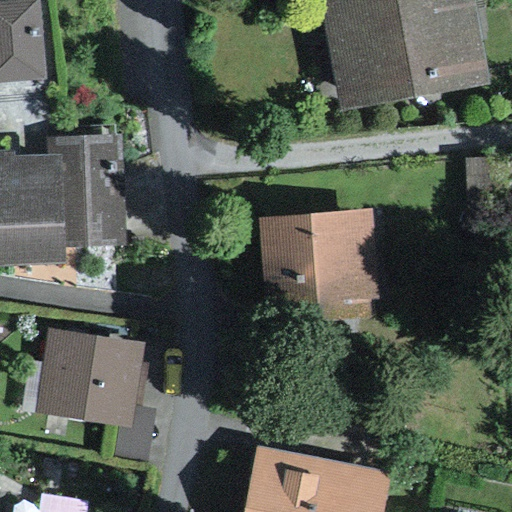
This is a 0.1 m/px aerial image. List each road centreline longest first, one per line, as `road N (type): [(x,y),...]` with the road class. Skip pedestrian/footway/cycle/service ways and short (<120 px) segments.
road 1 (residential): [(179,168),(201,320),(172,511)]
road 2 (residential): [(511,138),(179,168)]
road 3 (residential): [(166,0),(179,168)]
